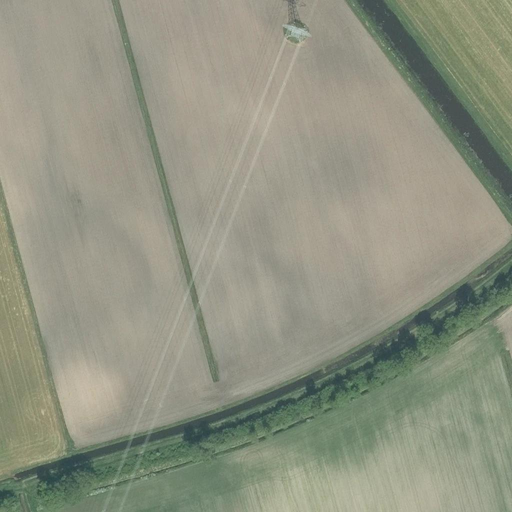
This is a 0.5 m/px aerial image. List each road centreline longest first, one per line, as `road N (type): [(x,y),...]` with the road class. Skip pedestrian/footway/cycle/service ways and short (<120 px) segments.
road 1 (track): [(511,259),(400,337),(261,409),(0,489)]
road 2 (track): [(342,0),(511,216)]
